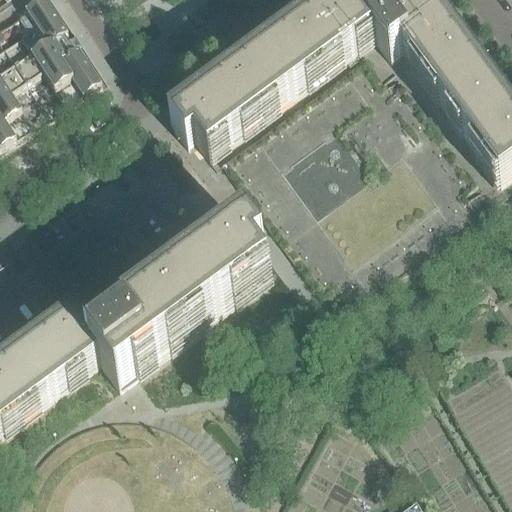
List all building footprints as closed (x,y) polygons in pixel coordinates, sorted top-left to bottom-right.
[(216,163),(357,59),(358,58),(357,56),(373,44),(391,69),(393,68),(393,67),(403,60),(501,193),(511,184),(511,118),(434,13),(424,0),(359,0),(331,21),(327,16),(197,111),(201,117),(174,136),(189,155),(189,154),(188,153),(196,147),(210,167),(216,163)] [(76,60),(73,56),(81,50),(76,42),(68,48),(65,44),(69,42),(45,7),(26,19),(38,36),(6,58),(17,76),(28,93),(44,83),(67,117),(103,93),(79,58),(76,60)] [(0,160),(35,138),(12,104),(28,93),(17,76),(6,58),(0,61),(0,160)] [(477,190),(405,91),(399,84),(386,94),(365,65),(222,171),(247,204),(326,312),(339,303),(353,323),(484,227),(479,219),(491,210),(481,196),(468,205),(465,200),(477,190)] [(120,397),(271,286),(272,286),(257,266),(265,260),(266,262),(267,261),(253,242),(252,242),(249,237),(126,327),(107,301),(86,317),(90,322),(75,333),(69,324),(66,326),(69,329),(100,372),(101,371),(120,397)] [(0,445),(64,399),(100,372),(69,329),(0,379),(0,445)]
